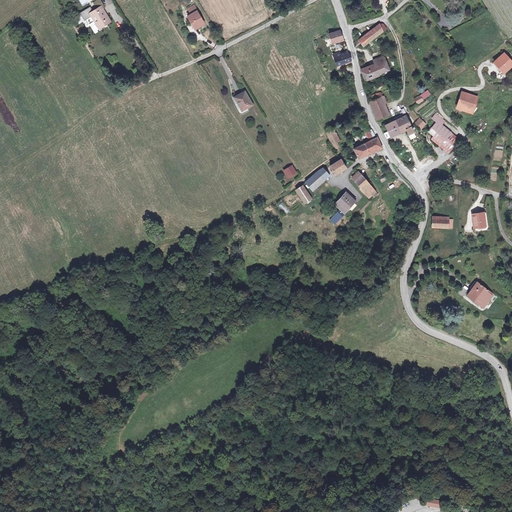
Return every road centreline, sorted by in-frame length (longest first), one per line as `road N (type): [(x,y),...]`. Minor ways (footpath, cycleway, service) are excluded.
road 1 (track): [(400,443),(290,421),(246,400),(241,388),(378,281),(411,212),(411,192),(390,166),(391,155)]
road 2 (track): [(361,160),(326,161),(214,230),(104,262)]
road 3 (secondary): [(416,186),(423,211),(404,276),(406,301),(424,327),(499,367),(511,400)]
road 4 (residential): [(315,0),(155,76)]
road 5 (secondary): [(346,30),(368,112),(388,148)]
